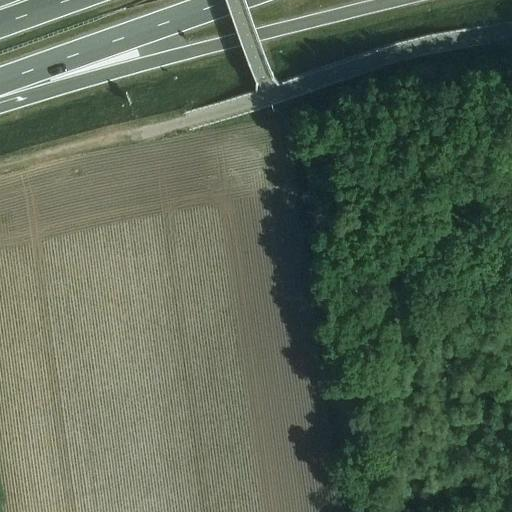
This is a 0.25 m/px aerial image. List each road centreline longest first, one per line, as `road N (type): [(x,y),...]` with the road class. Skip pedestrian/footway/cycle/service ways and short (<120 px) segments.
road 1 (trunk): [(0,84),(142,66),(403,0)]
road 2 (unclassified): [(270,94),(416,46),(511,29)]
road 3 (trunk): [(0,82),(234,0)]
